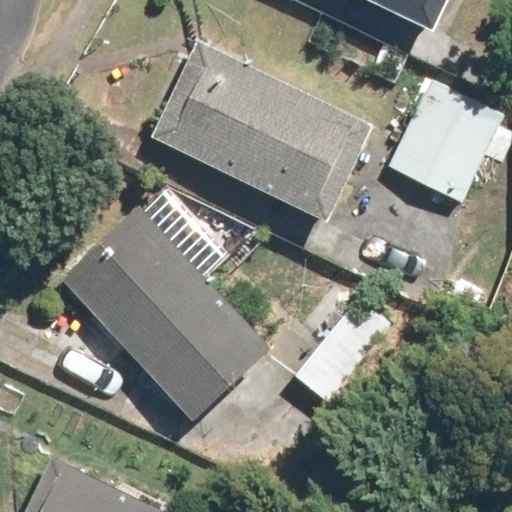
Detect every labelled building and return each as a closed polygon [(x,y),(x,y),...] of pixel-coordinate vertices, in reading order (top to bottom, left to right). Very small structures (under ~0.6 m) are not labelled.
[(432,0),(359,0),(418,29),(432,0)] [(375,130),(200,44),(150,146),(325,232),(375,130)] [(431,83),(380,171),(449,211),(501,123),(431,83)] [(270,343),(138,201),(47,285),(179,427),(270,343)] [(323,342),(286,383),(317,411),(393,328),(339,279),(301,321),(323,342)] [(44,459),(20,511),(145,511),(120,500),(122,495),(44,459)]
